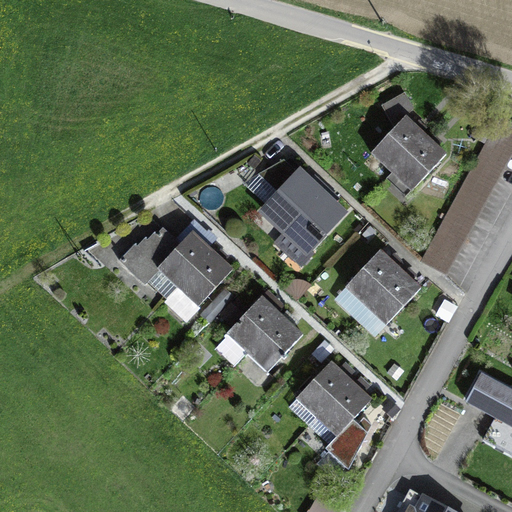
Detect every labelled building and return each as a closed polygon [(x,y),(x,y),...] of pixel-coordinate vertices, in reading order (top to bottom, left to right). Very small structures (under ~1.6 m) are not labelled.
[(483,115),(471,136),(484,143),(496,122),(483,115)] [(369,155),(389,175),(427,136),(406,116),(369,155)] [(493,131),(511,141),(511,125),(500,119),(493,131)] [(487,142),(510,155),(511,150),(511,141),(493,131),(487,142)] [(446,155),(427,136),(389,175),(409,193),(446,155)] [(481,154),(504,166),(510,155),(487,142),(481,154)] [(474,166),(497,178),(504,166),(481,154),(474,166)] [(284,230),(317,195),(280,159),(262,178),(283,197),(267,214),(284,230)] [(468,178),(491,191),(497,178),(474,166),(468,178)] [(461,190),(484,202),(491,191),(468,178),(461,190)] [(455,202),(478,215),(484,202),(461,190),(455,202)] [(317,195),(284,230),(307,252),(340,217),(317,195)] [(449,214),(472,226),(478,215),(455,202),(449,214)] [(442,226),(465,238),(472,226),(449,214),(442,226)] [(176,287),(211,252),(207,248),(213,241),(197,226),(179,245),(156,224),(119,263),(143,285),(158,270),(176,287)] [(436,238),(459,250),(465,238),(442,226),(436,238)] [(307,252),(284,230),(272,243),(303,273),(315,260),(307,252)] [(429,250),(452,262),(459,250),(436,238),(429,250)] [(366,307),(400,268),(378,249),(344,288),(366,307)] [(452,262),(429,250),(423,262),(446,274),(452,262)] [(211,252),(176,287),(199,309),(233,273),(211,252)] [(400,268),(366,307),(387,326),(421,287),(400,268)] [(244,354),(279,317),(261,300),(214,349),(233,366),(244,354)] [(279,317),(244,354),(269,377),(304,340),(279,317)] [(324,343),(313,354),(320,362),(331,351),(324,343)] [(308,426),(348,381),(328,363),(288,407),(308,426)] [(511,394),(482,378),(466,408),(511,433),(511,394)] [(348,381),(308,426),(328,443),(323,447),(349,470),(369,424),(363,417),(356,423),(350,419),(370,397),(348,381)] [(446,511),(422,499),(414,511),(446,511)]
